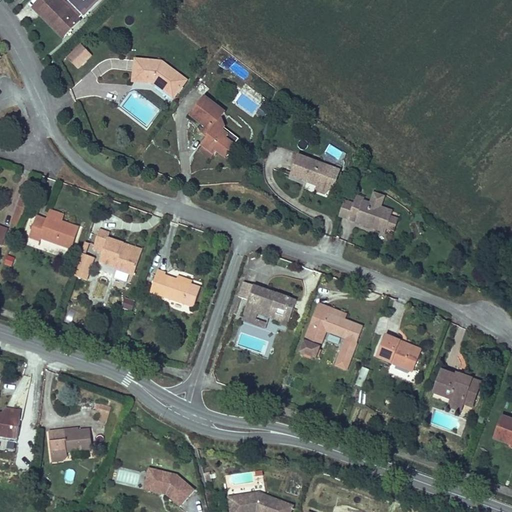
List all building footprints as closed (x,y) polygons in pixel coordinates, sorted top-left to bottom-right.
[(37,0),(31,5),(61,37),(81,18),(79,16),(63,0),(37,0)] [(63,0),(79,16),(82,14),(84,16),(101,0),(63,0)] [(49,31),(45,35),(56,45),(60,41),(49,31)] [(87,59),(78,51),(67,61),(76,70),(87,59)] [(162,61),(136,58),(133,80),(150,81),(153,83),(172,97),(186,79),(162,61)] [(64,64),(73,73),(76,70),(67,61),(64,64)] [(202,148),(205,150),(199,158),(212,167),(214,163),(222,168),(231,157),(222,151),(225,146),(219,143),(221,140),(215,128),(219,123),(198,109),(185,128),(200,138),(202,135),(208,139),(202,148)] [(200,138),(196,143),(202,148),(208,139),(202,135),(200,138)] [(342,163),(346,153),(328,146),(324,156),(342,163)] [(212,167),(199,158),(195,163),(208,171),(212,167)] [(304,186),(302,189),(313,193),(323,197),(330,175),(293,163),(286,184),(296,187),(297,184),(304,186)] [(18,206),(24,208),(28,197),(23,195),(21,197),(18,206)] [(12,223),(19,225),(24,208),(18,206),(12,223)] [(357,215),(359,209),(352,206),(350,212),(357,215)] [(340,208),(334,224),(382,240),(383,237),(388,224),(389,220),(359,209),(357,215),(350,212),(340,208)] [(73,247),(80,226),(63,220),(66,213),(51,209),(48,218),(37,214),(29,237),(41,242),(42,237),(73,247)] [(390,240),(395,226),(388,224),(383,237),(390,240)] [(1,231),(0,230),(0,249),(2,250),(8,230),(2,228),(1,231)] [(133,279),(139,262),(134,261),(135,257),(123,253),(125,248),(107,242),(109,237),(99,233),(94,248),(104,252),(102,257),(100,264),(114,269),(114,272),(133,279)] [(104,252),(94,248),(92,253),(102,257),(104,252)] [(134,261),(139,262),(142,254),(125,248),(123,253),(135,257),(134,261)] [(7,255),(4,265),(12,268),(15,258),(7,255)] [(92,261),(79,256),(72,278),(85,283),(92,261)] [(198,292),(190,289),(178,285),(165,280),(166,277),(157,274),(149,296),(192,311),(198,292)] [(178,285),(190,289),(192,282),(180,278),(178,285)] [(294,305),(241,286),(236,301),(247,305),(242,317),(253,321),(255,315),(269,320),(280,325),(282,319),(288,321),(294,305)] [(342,323),(325,317),(328,309),(317,306),(299,354),(314,359),(324,334),(343,341),(335,366),(346,370),(360,329),(342,323)] [(342,323),(345,315),(328,309),(325,317),(342,323)] [(239,324),(264,333),(269,320),(255,315),(253,321),(242,317),(239,324)] [(279,327),(285,329),(288,321),(282,319),(280,325),(279,327)] [(410,376),(417,358),(397,349),(398,345),(382,338),(372,360),(410,376)] [(397,349),(417,358),(419,354),(398,345),(397,349)] [(356,386),(363,388),(369,370),(362,367),(356,386)] [(450,401),(448,409),(461,413),(464,406),(473,409),(477,397),(469,394),(473,381),(462,377),(461,380),(454,378),(455,376),(440,371),(432,395),(450,401)] [(477,397),(482,384),(473,381),(469,394),(477,397)] [(107,422),(112,408),(101,404),(96,418),(107,422)] [(0,410),(0,417),(13,421),(15,414),(0,410)] [(0,441),(7,443),(13,421),(0,417),(0,441)] [(511,443),(511,421),(502,418),(494,440),(511,446),(511,443)] [(68,453),(93,450),(91,429),(80,430),(79,428),(50,431),(54,464),(65,463),(68,457),(68,453)] [(139,490),(147,492),(154,472),(147,470),(139,490)] [(174,480),(154,472),(147,492),(161,497),(183,509),(193,490),(174,480)] [(210,481),(209,472),(202,473),(204,482),(210,481)] [(238,511),(257,511),(258,511),(289,511),(292,505),(259,492),(237,493),(238,511)] [(258,511),(257,511),(238,511),(237,493),(228,494),(229,511),(258,511)]
